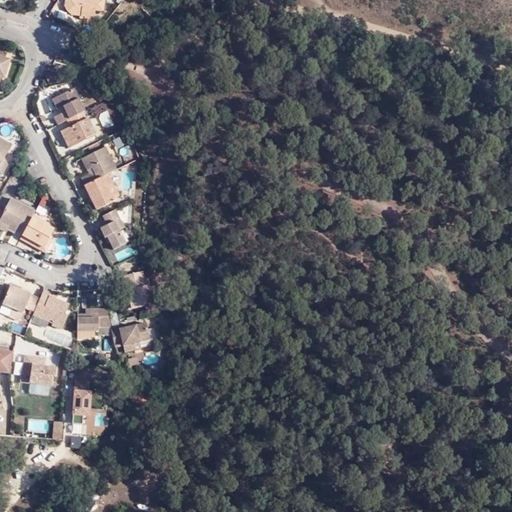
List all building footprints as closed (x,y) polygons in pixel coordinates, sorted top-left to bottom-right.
[(86,23),(95,25),(97,13),(104,14),(106,3),(88,0),(68,0),(67,9),(68,13),(69,15),(74,18),(86,20),(86,23)] [(0,85),(1,86),(3,79),(8,80),(11,69),(7,68),(9,60),(0,57),(0,85)] [(48,78),(52,88),(61,84),(57,74),(48,78)] [(70,122),(73,120),(84,115),(86,114),(75,91),(58,100),(64,110),(66,108),(69,107),(71,111),(69,113),(57,119),(60,127),(70,122)] [(60,112),(64,110),(58,100),(55,101),(60,112)] [(84,115),(73,120),(76,128),(73,130),(64,134),(72,151),(89,144),(89,141),(98,137),(90,120),(88,121),(84,115)] [(0,172),(6,175),(12,164),(10,163),(7,158),(14,145),(0,138),(0,147),(0,148),(0,149),(0,172)] [(84,181),(87,187),(88,186),(91,185),(111,175),(118,171),(107,149),(84,161),(89,173),(94,170),(96,175),(91,177),(84,181)] [(115,185),(111,175),(91,185),(95,193),(92,195),(93,196),(91,198),(94,204),(97,205),(100,212),(117,204),(116,201),(110,188),(115,185)] [(122,199),(115,185),(110,188),(116,201),(122,199)] [(9,230),(23,238),(35,216),(37,212),(12,199),(1,223),(10,227),(10,228),(9,230)] [(118,211),(105,218),(110,227),(104,231),(108,240),(112,238),(114,245),(118,252),(129,246),(123,232),(127,230),(118,211)] [(23,238),(22,240),(44,252),(51,238),(56,229),(49,226),(49,223),(35,216),(23,238)] [(0,229),(8,233),(9,230),(10,228),(10,227),(1,223),(0,224),(0,229)] [(54,240),(51,238),(44,252),(47,254),(54,240)] [(132,296),(125,297),(127,311),(153,305),(145,273),(132,276),(134,287),(135,291),(131,292),(132,296)] [(33,311),(37,313),(42,300),(35,296),(35,295),(15,286),(6,305),(26,314),(29,309),(33,311)] [(42,300),(37,313),(36,316),(41,318),(56,325),(56,326),(65,330),(71,316),(68,315),(72,306),(53,297),(54,295),(46,291),(42,300)] [(101,331),(113,330),(109,312),(100,313),(100,317),(88,317),(80,317),(80,334),(101,334),(101,331)] [(122,332),(125,348),(127,355),(136,353),(135,346),(141,344),(141,343),(140,340),(151,338),(148,326),(131,330),(122,332)] [(130,327),(114,331),(118,350),(125,349),(125,348),(122,332),(131,330),(130,327)] [(54,366),(24,362),(22,383),(52,386),(54,366)] [(91,379),(74,378),(72,412),(92,414),(94,387),(91,387),(91,379)] [(146,399),(134,393),(130,399),(143,405),(146,399)] [(53,439),(62,440),(63,422),(54,421),(53,439)] [(83,434),(83,424),(72,424),(72,434),(83,434)]
